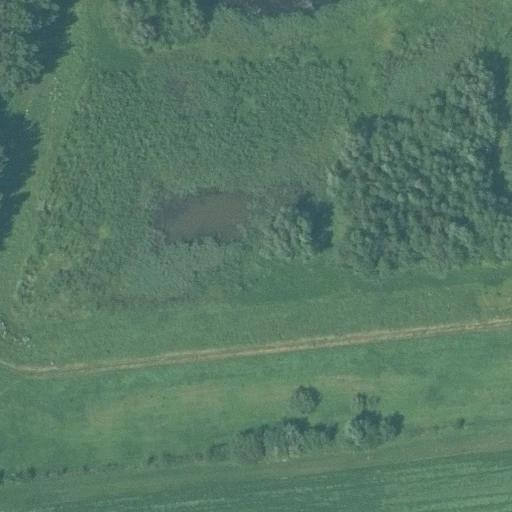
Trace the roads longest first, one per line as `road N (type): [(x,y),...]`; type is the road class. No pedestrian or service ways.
road 1 (track): [(511,324),(41,374),(0,364)]
road 2 (track): [(0,176),(47,0)]
